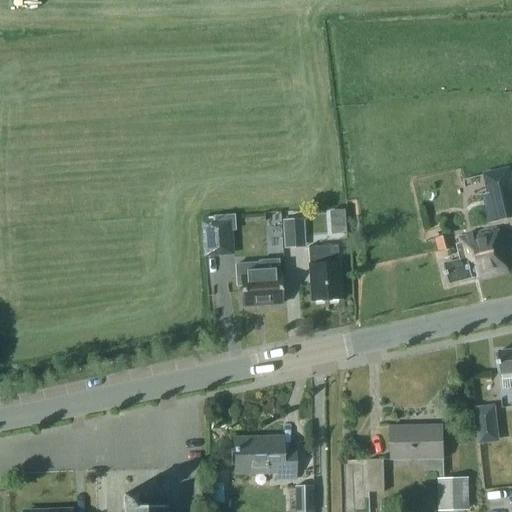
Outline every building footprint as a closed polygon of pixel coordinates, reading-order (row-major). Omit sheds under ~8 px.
[(484,199),(490,225),(511,219),(511,189),(508,173),(484,179),(488,198),(484,199)] [(304,247),(302,220),(281,221),(283,249),(304,247)] [(233,257),(230,221),(199,222),(202,258),(233,257)] [(503,274),(495,231),(457,239),(458,246),(454,247),(457,261),(442,264),(446,286),(475,279),(476,280),(503,274)] [(347,234),(338,234),(339,248),(348,247),(347,234)] [(447,236),(434,240),(437,250),(439,250),(439,252),(451,248),(447,236)] [(304,250),(306,304),(336,302),(334,249),(304,250)] [(277,274),(276,274),(275,261),(257,262),(257,264),(234,265),(234,285),(239,285),(239,307),(278,305),(277,274)] [(498,373),(499,373),(499,375),(500,375),(500,376),(511,375),(511,349),(496,351),(498,373)] [(495,406),(473,408),(478,445),(499,443),(495,406)] [(392,429),(393,461),(442,459),(441,427),(392,429)] [(274,475),(275,481),(294,480),(293,450),(281,450),(280,439),(256,440),(256,438),(233,439),(234,475),(252,474),(252,476),(274,475)] [(384,493),(383,462),(367,462),(369,494),(384,493)] [(437,480),(437,511),(447,511),(469,511),(468,479),(437,480)] [(293,487),(293,511),(312,511),(311,486),(293,487)] [(163,511),(164,511),(157,511),(156,501),(135,501),(134,497),(120,498),(121,511),(120,511),(163,511)]
